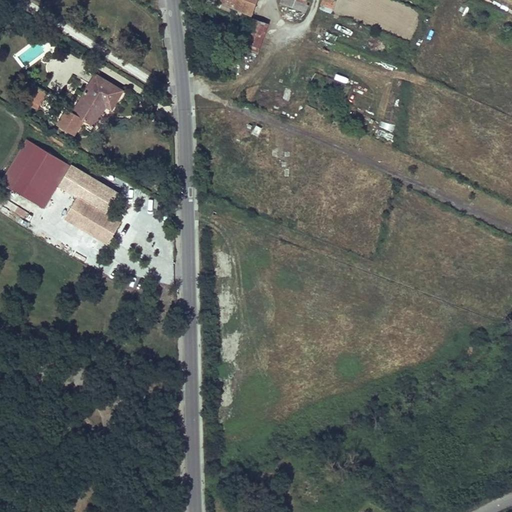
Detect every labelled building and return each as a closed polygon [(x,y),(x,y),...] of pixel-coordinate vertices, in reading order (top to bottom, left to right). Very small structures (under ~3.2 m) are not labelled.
[(215,0),(252,15),(257,0),(215,0)] [(308,6),(293,0),(281,0),(281,3),(306,12),(308,6)] [(267,24),(251,19),(240,47),(258,54),(267,24)] [(95,75),(72,113),(90,123),(103,104),(111,109),(122,90),(95,75)] [(32,83),(24,96),(38,105),(46,91),(32,83)] [(0,174),(44,200),(57,177),(76,188),(63,210),(106,236),(119,214),(106,206),(118,186),(25,131),(0,172),(0,174)]
